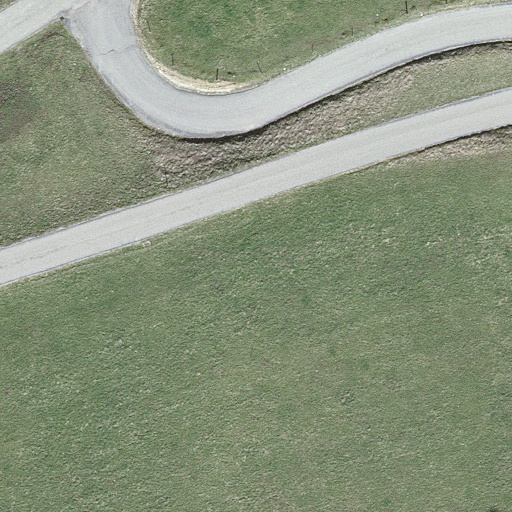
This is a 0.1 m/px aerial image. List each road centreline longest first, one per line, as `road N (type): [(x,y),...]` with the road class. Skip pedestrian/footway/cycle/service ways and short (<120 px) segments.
road 1 (unclassified): [(0,265),(511,98)]
road 2 (unclassified): [(104,0),(117,46),(147,89),(168,103),(220,113),(279,98),(412,36),(511,17)]
